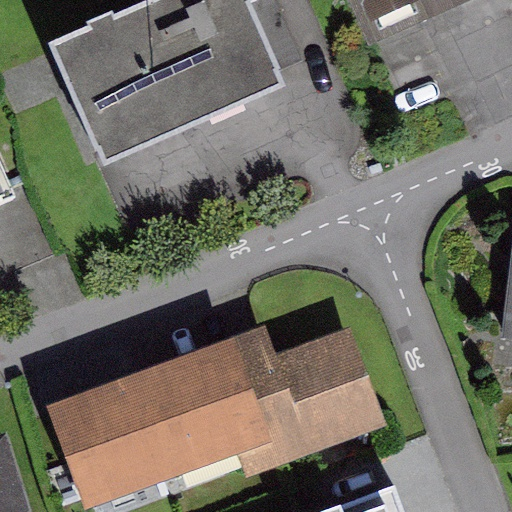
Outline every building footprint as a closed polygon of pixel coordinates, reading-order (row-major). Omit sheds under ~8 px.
[(274,0),(170,0),(67,46),(119,162),(309,78),(274,0)] [(371,0),(388,35),(464,0),(371,0)] [(0,195),(22,186),(0,137),(0,195)] [(260,337),(61,412),(91,491),(239,435),(249,463),(370,418),(341,341),(271,367),(260,337)] [(43,511),(13,419),(0,423),(0,511),(43,511)] [(397,511),(388,488),(326,511),(397,511)]
